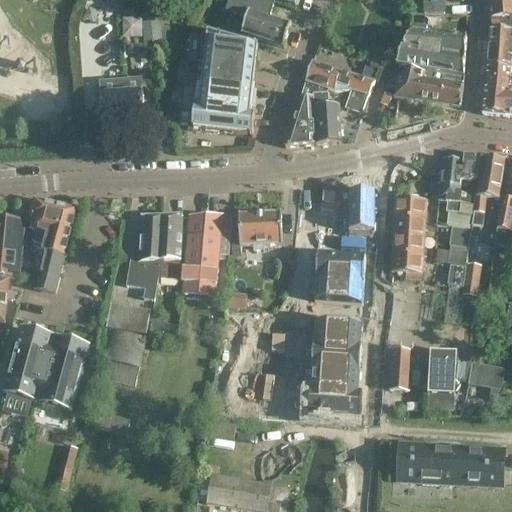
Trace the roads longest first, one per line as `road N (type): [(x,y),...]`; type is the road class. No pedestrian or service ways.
road 1 (residential): [(366,511),(391,192),(385,161)]
road 2 (residential): [(0,188),(273,179)]
road 3 (residential): [(319,0),(274,150),(273,179)]
road 4 (residential): [(471,139),(480,0)]
